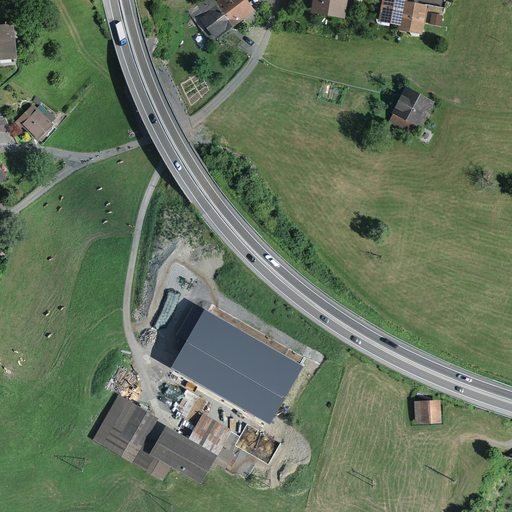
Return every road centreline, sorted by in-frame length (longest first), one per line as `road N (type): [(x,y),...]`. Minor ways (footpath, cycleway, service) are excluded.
road 1 (primary): [(113,0),(159,133),(251,258),(294,298),(378,352),(511,408)]
road 2 (primary): [(511,396),(384,343),(260,252),(169,127),(124,0)]
road 3 (residential): [(85,159),(193,121),(251,64),(280,0)]
road 4 (track): [(511,443),(469,436),(454,445),(442,511)]
